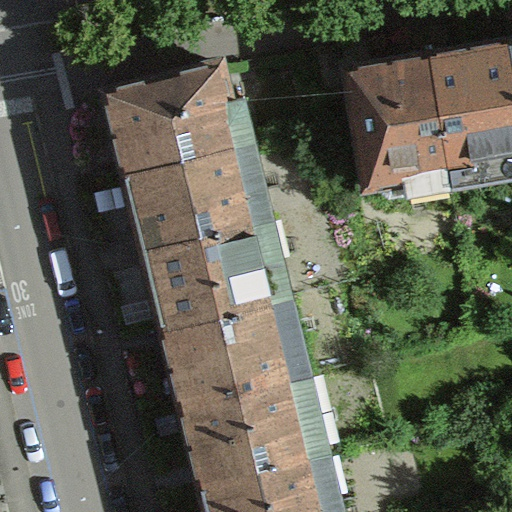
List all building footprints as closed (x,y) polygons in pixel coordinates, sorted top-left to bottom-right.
[(448,167),(511,156),(511,63),(508,40),(451,50),(429,53),(448,167)] [(349,67),(368,181),(448,167),(429,53),(369,64),(349,67)] [(219,62),(107,89),(111,108),(126,168),(238,141),(219,62)] [(257,219),(238,141),(126,168),(132,193),(145,246),(257,219)] [(151,269),(164,324),(276,297),(257,219),(145,246),(151,269)] [(183,402),(295,374),(276,297),(164,324),(169,345),(183,402)] [(295,374),(183,402),(187,419),(202,479),(313,452),(295,374)] [(205,492),(209,511),(328,511),(313,452),(202,479),(205,492)]
